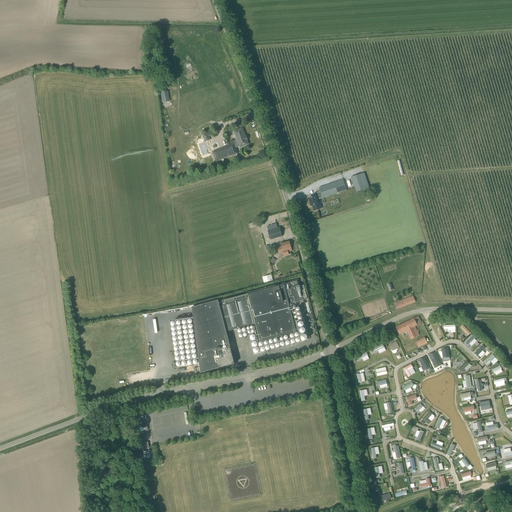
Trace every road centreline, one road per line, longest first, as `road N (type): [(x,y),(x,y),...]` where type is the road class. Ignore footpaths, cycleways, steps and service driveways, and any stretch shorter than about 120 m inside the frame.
road 1 (unclassified): [(329,353),(290,212),(215,0)]
road 2 (unclassified): [(329,353),(131,400),(0,448)]
road 3 (unclassified): [(329,353),(414,311),(511,310)]
road 4 (unclassified): [(362,511),(329,353)]
